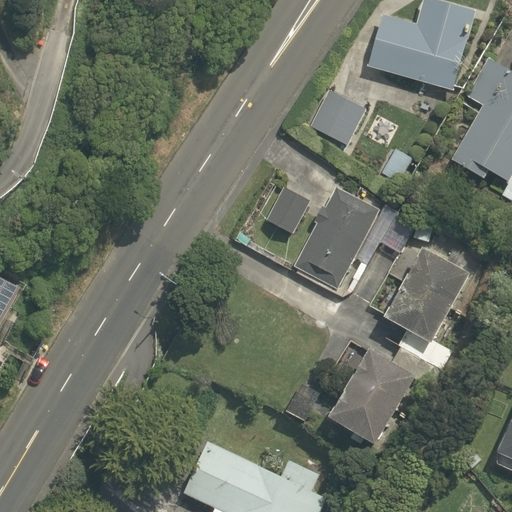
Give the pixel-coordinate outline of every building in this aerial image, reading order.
[(420,0),(414,23),(375,13),(361,65),(450,89),(472,10),(436,0),(420,0)] [(504,181),(511,167),(511,74),(488,61),(467,96),(482,105),(449,160),(483,180),(488,171),(504,181)] [(346,146),(367,104),(329,85),(308,127),(346,146)] [(397,179),(410,158),(392,147),(379,169),(397,179)] [(293,233),(308,202),(283,189),(268,220),(293,233)] [(341,280),(376,210),(335,189),(299,258),(341,280)] [(421,248),(381,317),(428,344),(468,275),(421,248)] [(372,441),(411,373),(365,345),(326,415),(372,441)] [(511,414),(496,453),(511,459),(511,414)] [(204,441),(178,492),(210,508),(208,511),(318,511),(325,498),(307,490),(317,470),(282,454),(273,473),(204,441)]
